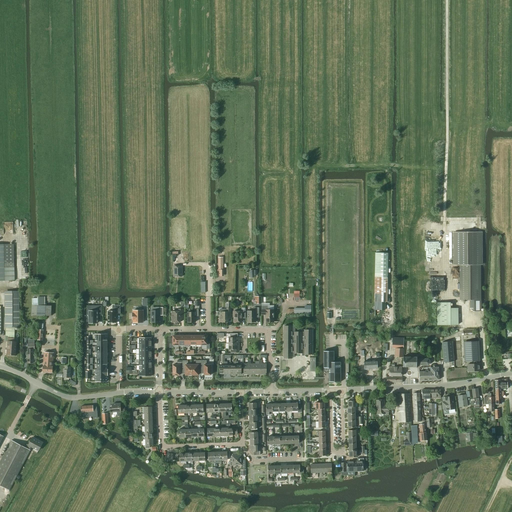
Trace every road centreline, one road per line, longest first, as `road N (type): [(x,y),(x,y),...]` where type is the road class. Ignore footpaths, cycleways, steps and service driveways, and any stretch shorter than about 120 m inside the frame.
road 1 (track): [(446,0),(446,291)]
road 2 (tertiary): [(342,389),(440,386),(511,373)]
road 3 (tertiary): [(0,365),(66,397),(159,393)]
road 4 (residential): [(159,393),(161,447),(241,444)]
road 5 (residential): [(330,390),(337,453),(342,389)]
road 6 (residential): [(270,392),(268,330),(207,328)]
